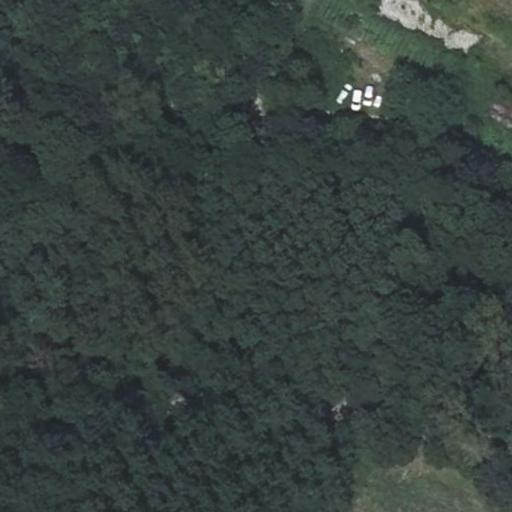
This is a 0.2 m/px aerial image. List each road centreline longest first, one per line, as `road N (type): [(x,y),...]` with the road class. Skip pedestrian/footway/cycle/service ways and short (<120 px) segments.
road 1 (track): [(511,461),(425,423),(272,398),(191,404),(43,447),(0,449)]
road 2 (track): [(511,171),(398,124),(56,103),(0,86)]
road 3 (track): [(252,114),(312,0)]
